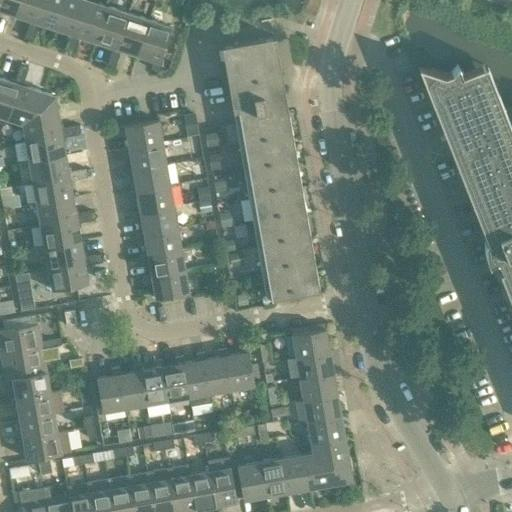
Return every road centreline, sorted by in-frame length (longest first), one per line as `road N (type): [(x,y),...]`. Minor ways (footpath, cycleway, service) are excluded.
road 1 (residential): [(364,299),(330,71),(351,0)]
road 2 (residential): [(125,334),(364,299)]
road 3 (residential): [(87,98),(125,334)]
road 4 (residential): [(445,494),(385,390),(364,299)]
